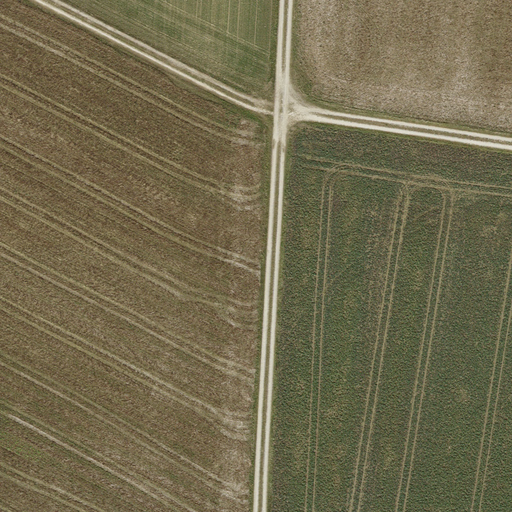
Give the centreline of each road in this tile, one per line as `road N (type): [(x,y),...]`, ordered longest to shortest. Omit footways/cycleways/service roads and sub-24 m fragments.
road 1 (track): [(261,511),(288,0)]
road 2 (track): [(511,143),(259,107),(47,0)]
